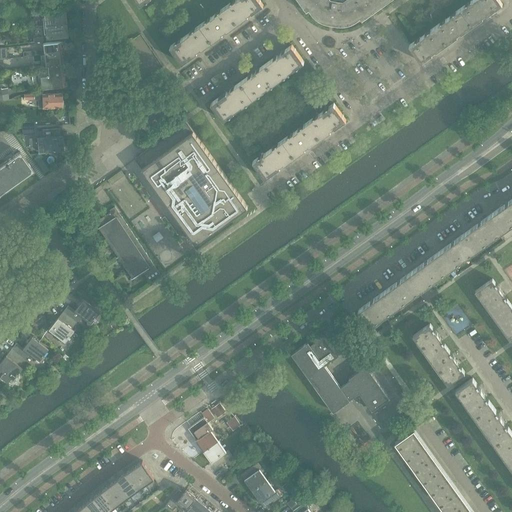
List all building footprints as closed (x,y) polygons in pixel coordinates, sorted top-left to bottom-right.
[(235,0),(226,7),(237,23),(263,5),(259,0),(235,0)] [(343,0),(302,0),(308,7),(310,6),(313,10),(315,12),(316,13),(318,15),(320,16),(323,18),(325,19),(327,20),(329,20),(338,22),(341,22),(344,22),(346,22),(348,21),(350,20),(353,19),(355,18),(357,17),(361,14),(363,16),(385,0),(344,0),(343,0)] [(473,0),(459,10),(470,26),(502,3),(499,0),(473,0)] [(201,25),(212,41),(237,23),(226,7),(201,25)] [(436,27),(447,43),(470,26),(459,10),(436,27)] [(42,18),(43,26),(65,24),(64,12),(44,14),(44,18),(42,18)] [(65,24),(43,26),(44,34),(46,34),(46,38),(66,36),(65,24)] [(212,41),(201,25),(171,46),(183,62),(212,41)] [(447,43),(436,27),(410,45),(422,61),(447,43)] [(30,56),(44,55),(62,53),(62,48),(63,45),(61,43),(61,42),(42,44),(29,45),(30,56)] [(267,64),(278,80),(304,61),(292,45),(267,64)] [(62,54),(62,53),(44,55),(45,65),(63,63),(63,59),(64,56),(62,54)] [(37,72),(37,77),(65,74),(64,70),(65,67),(63,65),(63,63),(45,65),(38,66),(37,72)] [(242,82),(253,98),(278,80),(267,64),(242,82)] [(65,74),(37,77),(38,83),(39,89),(47,88),(66,86),(65,81),(66,78),(65,76),(65,74)] [(253,98),(242,82),(212,103),(224,119),(253,98)] [(38,100),(38,108),(61,107),(61,106),(63,104),(62,101),(61,100),(61,93),(40,94),(40,99),(38,100)] [(309,122),(320,138),(346,119),(334,104),(309,122)] [(248,208),(187,122),(135,159),(197,245),(248,208)] [(309,122),(284,140),(295,156),(320,138),(309,122)] [(30,123),(22,123),(23,135),(31,134),(30,123)] [(47,151),(49,152),(51,151),(62,150),(61,136),(38,138),(39,151),(47,151)] [(295,156),(284,140),(254,161),(265,177),(295,156)] [(0,194),(33,171),(19,151),(0,165),(0,194)] [(499,208),(493,213),(494,214),(499,221),(504,228),(505,229),(511,225),(511,224),(511,199),(500,208),(499,208)] [(143,272),(148,279),(158,272),(115,207),(110,210),(112,212),(99,220),(102,225),(100,227),(134,278),(143,272)] [(487,217),(466,232),(478,249),(480,248),(499,234),(505,230),(505,229),(504,228),(499,221),(494,214),(493,213),(487,217)] [(478,249),(466,232),(439,251),(451,268),(478,249)] [(418,266),(412,271),(413,271),(413,272),(418,279),(419,280),(424,286),(424,287),(425,287),(431,283),(451,268),(439,251),(419,266),(418,266)] [(406,275),(385,290),(398,307),(418,292),(419,292),(424,288),(425,287),(424,287),(424,286),(419,280),(418,279),(413,272),(413,271),(412,271),(407,275),(406,275)] [(475,291),(493,316),(510,303),(492,279),(475,291)] [(371,326),(398,307),(385,290),(359,309),(361,314),(371,326)] [(63,312),(75,321),(79,315),(88,322),(87,324),(88,322),(90,324),(94,320),(94,321),(96,319),(95,318),(99,313),(100,312),(84,300),(85,299),(84,299),(75,311),(68,305),(63,312)] [(511,305),(510,303),(493,316),(510,340),(511,338),(511,305)] [(75,321),(63,312),(58,318),(57,318),(48,329),(48,330),(61,340),(60,342),(61,342),(64,345),(69,339),(70,337),(69,336),(73,331),(74,332),(74,331),(70,327),(75,321)] [(413,336),(430,360),(448,348),(430,324),(413,336)] [(311,346),(309,342),(308,342),(292,354),(293,354),(303,368),(302,368),(313,383),(314,383),(324,396),(323,397),(324,397),(334,411),(333,411),(334,412),(350,400),(350,399),(341,387),(324,364),(330,360),(332,362),(333,361),(332,359),(338,356),(339,356),(323,335),(316,340),(317,342),(311,346)] [(11,349),(23,358),(27,352),(36,359),(35,360),(40,355),(43,357),(44,356),(43,355),(47,349),(48,350),(48,349),(42,344),(41,344),(32,338),(33,337),(32,336),(26,344),(23,348),(16,343),(11,349)] [(448,348),(430,360),(448,384),(465,372),(448,348)] [(23,358),(11,349),(6,356),(6,355),(0,362),(0,369),(3,372),(0,376),(0,377),(7,383),(10,379),(14,374),(17,376),(18,374),(17,373),(22,368),(23,368),(18,364),(23,358)] [(351,380),(343,386),(341,387),(350,399),(360,392),(372,410),(390,398),(366,365),(349,378),(351,380)] [(455,390),(475,418),(493,405),(473,378),(455,390)] [(212,409),(217,416),(224,411),(219,404),(212,409)] [(475,418),(495,445),(511,432),(493,405),(475,418)] [(202,414),(204,417),(191,427),(199,438),(197,440),(204,451),(218,441),(211,431),(213,429),(209,422),(214,418),(208,409),(202,414)] [(395,443),(445,511),(471,511),(416,435),(412,431),(395,443)] [(511,432),(495,445),(511,468),(511,432)] [(218,441),(204,451),(212,462),(215,460),(219,466),(233,456),(228,450),(226,452),(218,441)] [(147,484),(154,479),(155,478),(143,461),(134,467),(147,484)] [(245,480),(253,490),(267,480),(260,470),(262,468),(258,462),(245,472),(248,477),(245,480)] [(147,484),(134,467),(126,472),(138,490),(147,484)] [(126,472),(126,473),(118,478),(130,496),(138,490),(126,472)] [(118,478),(117,479),(110,484),(122,502),(130,496),(118,478)] [(267,480),(253,490),(261,501),(264,499),(268,505),(282,495),(277,489),(275,491),(267,480)] [(110,484),(109,485),(102,491),(115,507),(122,502),(110,484)] [(176,507),(182,511),(196,497),(186,489),(183,493),(179,490),(166,505),(173,511),(176,507)] [(105,511),(108,511),(115,507),(102,491),(94,497),(105,511)] [(105,511),(94,497),(93,497),(86,503),(92,511),(105,511)] [(197,511),(204,504),(196,497),(182,511),(197,511)] [(295,498),(288,502),(292,507),(298,504),(295,498)] [(310,511),(309,509),(311,507),(307,502),(293,511),(310,511)] [(92,511),(86,503),(85,503),(78,510),(79,511),(92,511)]
